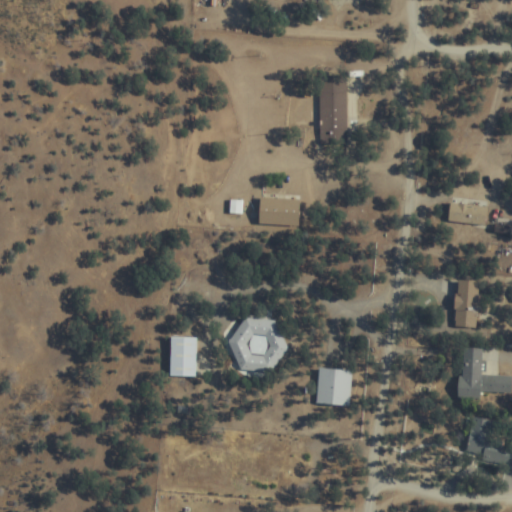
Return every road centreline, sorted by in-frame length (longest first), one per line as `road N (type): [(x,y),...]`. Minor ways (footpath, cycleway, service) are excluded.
road 1 (residential): [(370,511),(392,299),(382,178),(393,153),(435,111),(418,0)]
road 2 (residential): [(511,498),(437,497),(372,478)]
